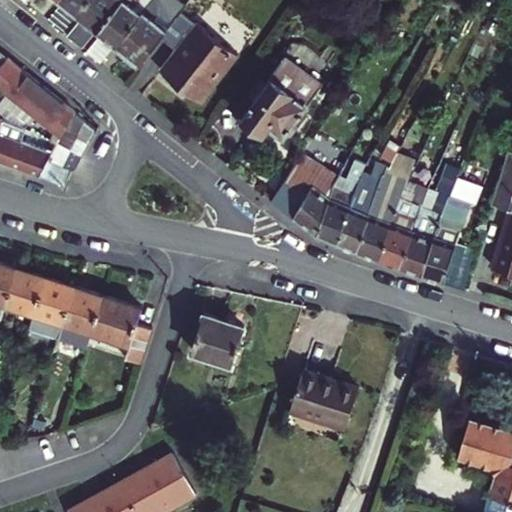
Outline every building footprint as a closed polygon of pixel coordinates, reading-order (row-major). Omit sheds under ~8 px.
[(62,33),(77,14),(87,0),(60,0),(62,1),(47,20),(62,33)] [(87,0),(77,14),(81,17),(66,36),(82,48),(97,29),(120,0),(87,0)] [(100,62),(114,43),(149,0),(120,0),(97,29),(101,33),(86,51),(100,62)] [(159,37),(181,10),(188,0),(173,0),(172,3),(171,2),(166,8),(156,0),(149,0),(114,43),(139,63),(159,37)] [(411,0),(396,0),(388,14),(399,21),(411,0)] [(476,3),(471,0),(459,0),(449,19),(452,21),(446,32),(457,38),(476,3)] [(487,12),(478,5),(469,22),(479,29),(487,12)] [(199,102),(237,53),(181,10),(159,37),(175,49),(159,70),(199,102)] [(298,122),(297,117),(308,102),(323,80),(285,54),(270,74),(239,119),(252,129),(256,124),(262,116),(271,123),(270,124),(285,135),(287,131),(292,130),(298,122)] [(31,122),(35,125),(39,120),(54,132),(50,139),(57,143),(64,130),(74,111),(8,58),(0,66),(0,87),(7,93),(0,100),(0,111),(3,114),(7,118),(12,112),(28,126),(31,122)] [(96,128),(74,111),(64,130),(78,136),(88,142),(96,128)] [(262,116),(256,124),(265,130),(270,124),(271,123),(262,116)] [(21,140),(24,131),(25,128),(2,118),(0,123),(0,162),(39,176),(40,175),(49,158),(53,151),(27,142),(21,140)] [(78,136),(64,130),(57,143),(56,144),(81,156),(88,142),(78,136)] [(30,133),(24,131),(21,140),(27,142),(30,133)] [(391,160),(399,145),(388,138),(380,153),(391,160)] [(53,151),(49,158),(73,170),(81,156),(56,144),(53,151)] [(307,228),(317,234),(333,184),(340,173),(302,149),(298,156),(271,200),(293,217),(301,223),(307,228)] [(511,151),(507,149),(491,203),(508,209),(491,266),(511,272),(511,151)] [(450,163),(460,167),(465,156),(455,152),(450,163)] [(352,199),(364,166),(366,162),(355,157),(347,176),(340,173),(333,184),(317,234),(328,239),(337,243),(352,199)] [(49,158),(40,175),(66,185),(73,170),(49,158)] [(337,243),(356,252),(382,180),(387,167),(387,166),(376,161),(372,169),(364,166),(352,199),(337,243)] [(437,228),(450,193),(455,181),(460,167),(450,163),(446,162),(436,187),(437,188),(429,208),(421,204),(400,268),(421,275),(437,228)] [(387,167),(382,180),(391,184),(397,171),(387,167)] [(378,259),(400,196),(407,179),(408,176),(397,171),(391,184),(382,180),(356,252),(378,259)] [(407,179),(400,196),(408,199),(415,182),(407,179)] [(450,193),(470,200),(475,189),(455,181),(450,193)] [(378,259),(400,268),(421,204),(428,187),(415,182),(408,199),(400,196),(378,259)] [(428,187),(421,204),(429,208),(437,188),(436,187),(435,187),(434,189),(428,187)] [(437,228),(421,275),(464,288),(476,250),(455,243),(470,200),(450,193),(437,228)] [(0,316),(2,317),(7,303),(19,267),(0,260),(0,316)] [(7,303),(35,312),(47,276),(19,267),(7,303)] [(31,326),(58,335),(74,285),(47,276),(35,312),(31,326)] [(58,335),(88,344),(92,330),(104,294),(74,285),(58,335)] [(125,358),(142,363),(153,326),(139,321),(144,307),(104,294),(92,330),(130,343),(125,358)] [(246,326),(203,312),(192,349),(234,362),(246,326)] [(358,386),(303,368),(286,422),(342,440),(358,386)] [(511,511),(511,428),(470,416),(458,457),(492,467),(495,473),(482,511),(511,511)] [(34,417),(31,426),(46,431),(49,422),(34,417)] [(27,431),(20,423),(14,427),(21,436),(27,431)] [(173,452),(69,510),(69,511),(158,511),(195,492),(173,452)]
